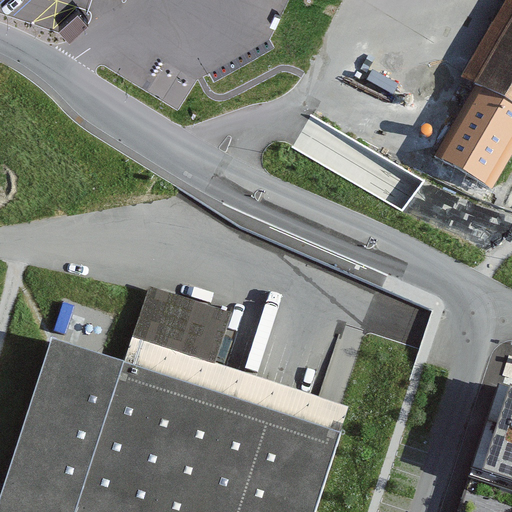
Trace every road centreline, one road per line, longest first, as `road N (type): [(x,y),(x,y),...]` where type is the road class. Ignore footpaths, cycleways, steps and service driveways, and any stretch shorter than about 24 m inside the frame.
road 1 (residential): [(477,294),(213,172),(50,63),(0,42)]
road 2 (residential): [(423,511),(457,411),(477,294)]
